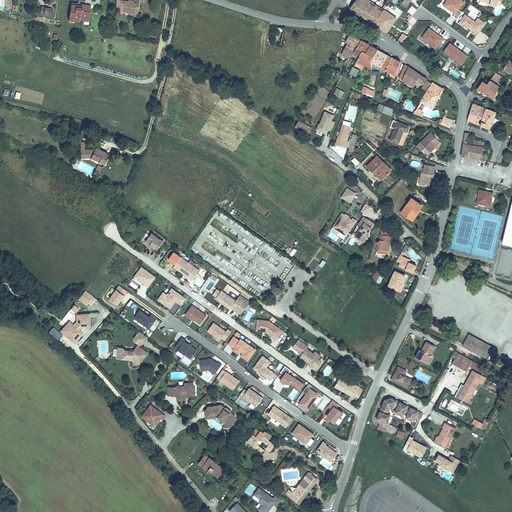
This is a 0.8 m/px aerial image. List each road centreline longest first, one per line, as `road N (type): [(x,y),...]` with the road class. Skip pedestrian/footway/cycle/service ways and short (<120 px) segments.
road 1 (residential): [(362,415),(116,237)]
road 2 (residential): [(351,451),(172,324)]
road 3 (residential): [(216,511),(78,352)]
road 4 (track): [(315,141),(169,49)]
road 5 (residential): [(315,141),(434,253)]
road 6 (residential): [(459,96),(463,111),(434,253)]
road 7 (residential): [(322,25),(373,38),(459,96)]
road 8 (residential): [(434,253),(378,378)]
